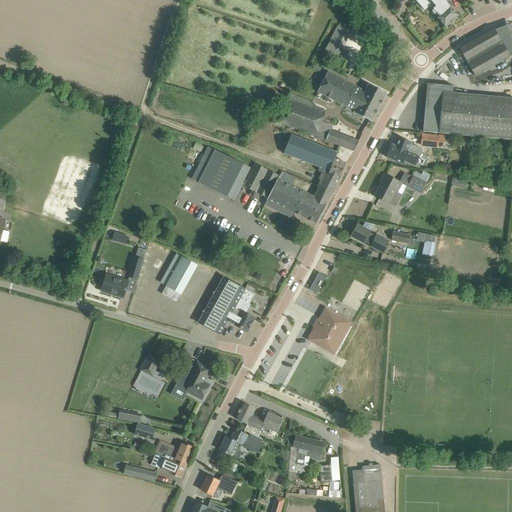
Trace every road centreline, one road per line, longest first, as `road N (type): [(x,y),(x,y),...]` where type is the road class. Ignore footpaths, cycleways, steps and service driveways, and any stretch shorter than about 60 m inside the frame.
road 1 (unclassified): [(253,353),(422,63)]
road 2 (track): [(79,305),(181,0)]
road 3 (unclassified): [(0,285),(253,353)]
road 4 (unclassified): [(177,511),(253,353)]
